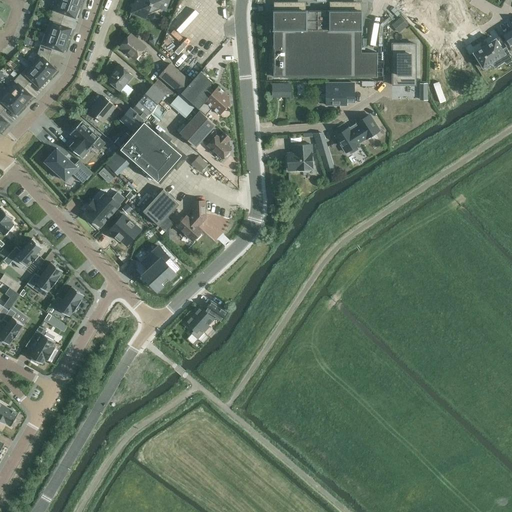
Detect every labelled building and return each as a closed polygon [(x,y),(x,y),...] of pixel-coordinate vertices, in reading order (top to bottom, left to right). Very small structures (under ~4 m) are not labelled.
[(79,6),(61,0),(56,0),(53,9),(51,15),(63,20),(65,14),(75,17),(79,6)] [(136,0),(131,12),(145,18),(147,13),(148,14),(160,9),(160,8),(165,9),(168,0),(136,0)] [(438,0),(421,0),(416,3),(423,13),(440,2),(438,0)] [(440,2),(423,13),(429,23),(446,12),(440,2)] [(362,48),(362,11),(273,11),(273,77),(377,77),(377,52),(362,52),(362,48)] [(446,12),(429,23),(435,33),(452,22),(446,12)] [(48,22),(49,22),(45,32),(67,40),(71,29),(61,25),(63,20),(51,15),(48,22)] [(400,31),(408,24),(401,16),(393,23),(400,31)] [(452,22),(435,33),(441,43),(459,32),(452,22)] [(511,28),(503,35),(511,49),(511,28)] [(45,32),(42,43),(41,43),(39,49),(51,53),(53,48),(63,51),(67,40),(45,32)] [(120,47),(135,59),(146,47),(130,34),(120,47)] [(511,60),(511,57),(506,48),(502,50),(495,39),(496,39),(495,39),(495,40),(474,52),(473,53),(474,54),(482,67),(483,68),(484,67),(501,56),(506,64),(511,60)] [(393,85),(416,85),(416,44),(393,44),(393,85)] [(37,54),(39,54),(31,63),(48,78),(56,70),(48,62),(51,53),(39,49),(37,54)] [(467,60),(459,66),(469,83),(478,77),(467,60)] [(23,71),(19,76),(28,84),(32,80),(40,87),(48,78),(31,63),(23,71)] [(117,69),(107,80),(120,91),(132,76),(120,64),(116,69),(117,69)] [(175,89),(184,78),(185,76),(170,64),(159,76),(175,89)] [(458,66),(449,71),(460,88),(469,83),(458,66)] [(198,108),(211,94),(206,89),(213,82),(201,71),(181,93),(198,108)] [(449,71),(439,77),(450,95),(460,88),(449,71)] [(14,81),(7,89),(24,105),(32,96),(24,89),(28,84),(19,76),(14,81)] [(439,77),(429,84),(440,101),(450,95),(439,77)] [(354,83),(326,83),(326,105),(346,105),(346,103),(354,103),(354,83)] [(150,113),(165,95),(153,84),(138,103),(134,108),(145,118),(149,112),(150,113)] [(290,85),(273,85),(273,96),(290,96),(290,85)] [(211,94),(198,108),(206,115),(212,108),(220,115),(230,104),(229,96),(218,86),(211,94)] [(7,89),(0,96),(0,107),(3,111),(8,106),(16,113),(24,105),(7,89)] [(102,121),(114,108),(115,106),(103,96),(90,111),(102,121)] [(134,131),(144,119),(130,108),(120,120),(134,131)] [(195,147),(215,125),(200,111),(180,133),(195,147)] [(348,128),(336,136),(346,153),(349,151),(350,152),(352,152),(354,151),(355,150),(356,148),(356,147),(359,145),(357,143),(366,138),(366,139),(379,131),(369,115),(357,123),(357,124),(349,129),(348,128)] [(82,159),(90,150),(89,149),(99,138),(81,121),(70,134),(75,138),(73,141),(68,146),(82,159)] [(120,151),(157,183),(180,157),(143,124),(120,151)] [(217,135),(207,145),(223,159),(225,156),(227,156),(229,154),(230,151),(231,149),(229,147),(230,146),(229,141),(228,141),(230,138),(223,132),(219,137),(217,135)] [(315,134),(314,134),(325,172),(333,169),(322,133),(315,134)] [(288,171),(313,169),(312,144),(299,145),(299,153),(287,153),(288,171)] [(75,164),(57,148),(44,162),(65,181),(77,168),(87,177),(88,178),(92,172),(79,160),(75,164)] [(201,172),(207,165),(198,157),(192,164),(201,172)] [(168,194),(163,189),(143,211),(159,226),(179,204),(174,199),(176,198),(170,192),(168,194)] [(93,200),(86,208),(89,211),(86,214),(100,226),(120,205),(119,204),(124,198),(117,192),(112,198),(105,192),(96,203),(93,200)] [(176,226),(184,232),(193,241),(195,238),(197,240),(202,235),(200,233),(202,231),(198,227),(206,218),(205,201),(192,202),(193,213),(189,217),(187,215),(176,226)] [(0,231),(4,236),(15,225),(11,221),(13,219),(1,208),(0,209),(0,231)] [(124,215),(110,231),(116,236),(115,237),(116,238),(116,237),(120,240),(119,241),(120,241),(121,241),(122,242),(126,246),(128,243),(137,233),(141,229),(137,226),(124,215)] [(16,247),(4,261),(8,265),(12,261),(22,270),(31,260),(33,262),(39,256),(37,254),(42,248),(32,238),(32,239),(21,251),(16,247)] [(142,262),(137,267),(143,274),(143,275),(158,290),(176,273),(176,272),(180,269),(169,258),(170,257),(159,246),(142,262)] [(35,273),(27,284),(33,287),(36,283),(48,292),(51,288),(60,276),(60,275),(63,271),(51,262),(50,263),(40,277),(35,273)] [(72,287),(57,308),(70,317),(73,312),(73,313),(82,300),(81,300),(84,295),(72,287)] [(214,317),(221,321),(227,312),(211,301),(205,311),(201,307),(194,314),(196,315),(193,318),(192,317),(186,322),(195,330),(192,333),(198,339),(209,326),(208,325),(214,319),(213,318),(214,317)] [(0,320),(1,321),(3,319),(9,311),(0,304),(0,320)] [(0,337),(0,338),(0,340),(5,344),(7,343),(9,344),(14,338),(19,332),(19,331),(24,324),(13,317),(16,312),(10,309),(9,311),(3,319),(8,323),(0,333),(0,337)] [(39,327),(27,344),(34,348),(29,356),(42,364),(45,359),(48,361),(55,348),(53,346),(56,341),(43,334),(45,330),(39,327)] [(0,402),(0,421),(6,425),(6,424),(11,427),(19,413),(18,413),(0,402)]
